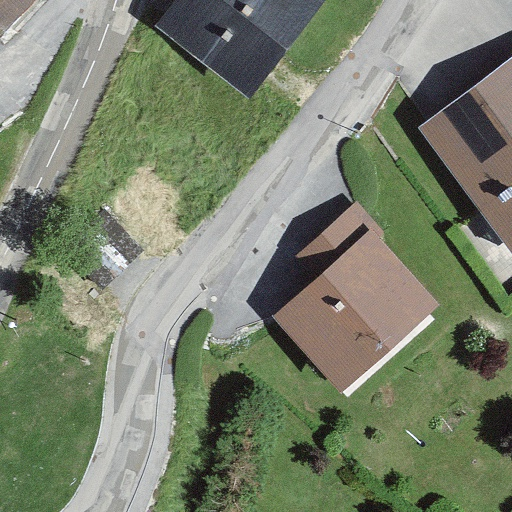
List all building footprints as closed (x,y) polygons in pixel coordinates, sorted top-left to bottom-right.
[(0,0),(0,24),(24,0),(0,0)] [(253,69),(306,0),(197,0),(185,15),(253,69)] [(436,138),(489,208),(498,202),(511,219),(511,64),(493,79),(499,88),(436,138)] [(109,276),(144,242),(110,207),(77,242),(109,276)] [(342,279),(301,317),(347,374),(422,308),(375,252),(388,241),(365,214),(321,252),(342,279)]
